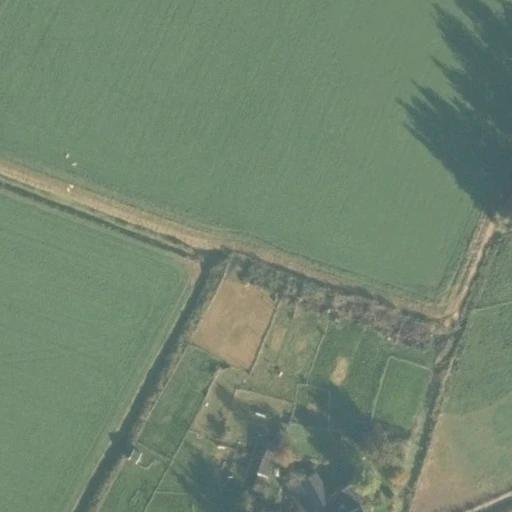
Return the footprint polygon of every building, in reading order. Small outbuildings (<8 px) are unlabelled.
[(395,355),(388,374),(402,379),(402,378),(423,386),(425,380),(429,381),(433,369),(395,355)] [(282,438),(287,423),(279,421),(274,435),(282,438)] [(273,459),(278,443),(269,439),(263,456),(273,459)] [(267,476),(273,459),(263,456),(262,455),(256,472),(257,473),(266,476),(267,476)] [(359,477),(328,494),(314,470),(298,479),(314,507),(315,506),(318,511),(363,511),(359,504),(371,497),(359,477)] [(261,491),(266,476),(257,473),(252,488),(261,491)]
